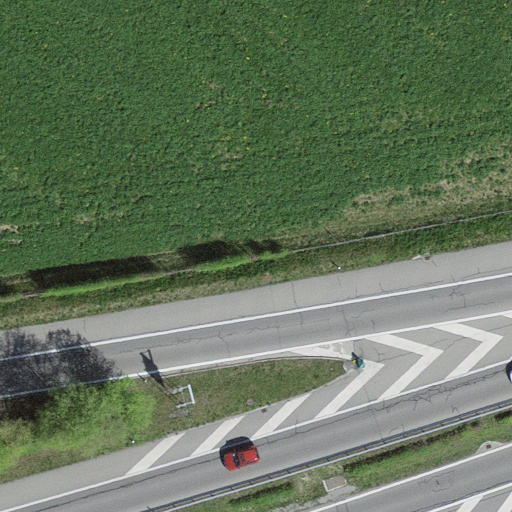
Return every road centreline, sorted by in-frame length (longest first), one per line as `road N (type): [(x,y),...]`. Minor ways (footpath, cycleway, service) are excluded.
road 1 (trunk): [(511,290),(0,376)]
road 2 (trunk): [(511,379),(72,511)]
road 3 (trunk): [(370,511),(511,462)]
